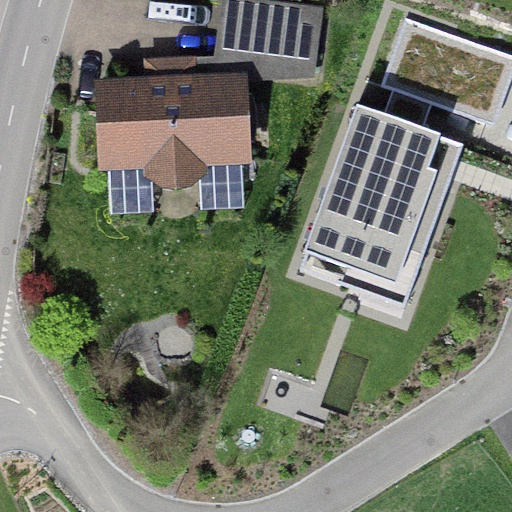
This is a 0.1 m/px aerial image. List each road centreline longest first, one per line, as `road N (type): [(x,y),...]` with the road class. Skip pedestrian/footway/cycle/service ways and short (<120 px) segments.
road 1 (residential): [(294,511),(511,375)]
road 2 (residential): [(0,396),(30,407),(103,489),(141,511)]
road 3 (tertiary): [(40,0),(0,176)]
